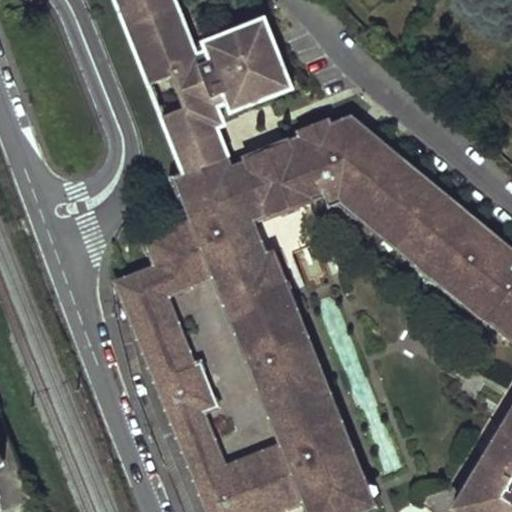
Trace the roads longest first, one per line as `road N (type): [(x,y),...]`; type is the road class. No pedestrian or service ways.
road 1 (residential): [(46,215),(157,511)]
road 2 (residential): [(46,215),(106,192),(122,158),(123,141),(66,0)]
road 3 (residential): [(0,91),(46,215)]
